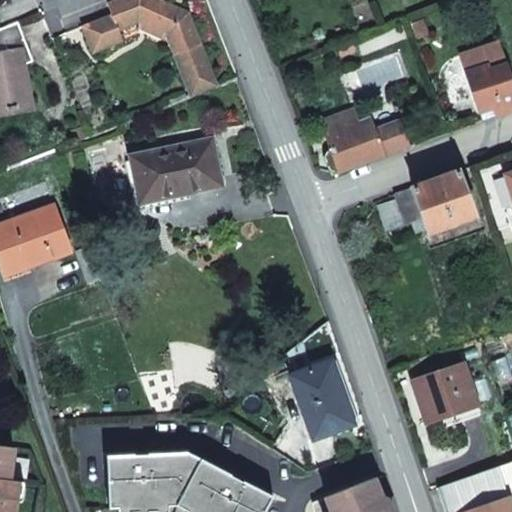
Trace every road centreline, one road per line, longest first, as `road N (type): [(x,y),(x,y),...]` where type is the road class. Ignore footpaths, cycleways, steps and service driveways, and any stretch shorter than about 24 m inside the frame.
road 1 (unclassified): [(302,198),(417,511)]
road 2 (unknown): [(395,452),(339,470),(295,471),(185,427),(93,427)]
road 3 (residential): [(302,198),(511,128)]
road 4 (unclassified): [(229,0),(302,198)]
